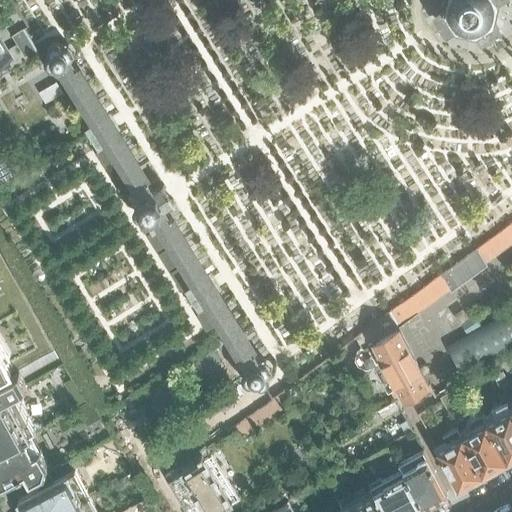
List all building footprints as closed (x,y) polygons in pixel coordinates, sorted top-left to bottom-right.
[(497,0),(447,0),(446,9),(437,15),(439,19),(440,19),(445,27),(444,27),(447,32),(456,26),(476,30),(482,39),(487,36),(486,36),(494,31),(499,28),(493,20),(497,0)] [(36,48),(28,36),(23,28),(12,35),(25,55),(36,48)] [(0,66),(13,59),(0,38),(0,66)] [(258,361),(164,210),(175,203),(172,199),(169,201),(165,195),(162,191),(165,189),(162,184),(153,190),(118,134),(116,135),(105,116),(106,115),(71,59),(73,57),(75,53),(74,50),(72,47),(70,44),(66,44),(62,45),(59,43),(56,42),(53,43),(51,44),(50,47),(50,51),(51,53),(49,55),(47,59),(47,63),(49,66),(52,68),(56,69),(59,69),(93,124),(87,128),(101,151),(108,148),(134,190),(131,192),(139,205),(141,206),(140,209),(138,211),(137,214),(138,218),(141,220),(144,221),(147,221),(150,221),(156,232),(159,229),(192,282),(186,286),(198,307),(205,303),(246,368),(242,370),(241,374),(241,377),(242,380),(245,383),(249,384),(252,383),(253,382),(256,384),(259,385),(263,384),(265,382),(266,379),(266,375),(268,372),(270,369),(269,365),(268,362),(265,360),(261,360),(258,361)] [(8,145),(0,149),(0,180),(2,184),(24,171),(12,151),(8,145)] [(511,219),(391,308),(422,364),(434,358),(423,337),(418,329),(425,325),(418,311),(452,288),(488,261),(511,242),(511,219)] [(0,251),(0,371),(1,371),(5,378),(19,371),(55,351),(0,251)] [(422,364),(391,308),(366,327),(355,335),(360,346),(356,349),(354,358),(358,365),(366,368),(373,366),(388,393),(398,387),(403,396),(431,381),(422,364)] [(463,373),(511,346),(511,309),(468,335),(448,346),(463,373)] [(511,398),(505,386),(510,383),(503,370),(501,372),(498,367),(491,371),(494,375),(505,396),(507,400),(509,404),(511,408),(511,398)] [(0,483),(1,485),(16,477),(20,474),(23,472),(22,470),(24,469),(31,480),(34,478),(62,463),(66,461),(58,447),(46,454),(34,433),(11,392),(26,384),(19,371),(5,378),(0,380),(0,483)] [(484,405),(475,388),(470,390),(480,408),(484,405)] [(449,391),(440,397),(442,400),(446,408),(455,403),(449,391)] [(244,434),(281,406),(273,395),(236,423),(244,434)] [(511,408),(509,404),(507,400),(491,408),(494,413),(485,417),(508,460),(511,457),(511,408)] [(508,460),(485,417),(482,413),(467,421),(470,426),(460,431),(483,473),(508,460)] [(483,473),(460,431),(458,427),(443,434),(446,439),(435,444),(458,487),(483,473)] [(235,489),(208,447),(192,458),(195,463),(169,479),(175,489),(187,511),(205,511),(206,511),(218,511),(234,503),(233,501),(240,497),(235,489)] [(448,493),(424,448),(400,462),(403,467),(423,506),(448,493)] [(423,506),(403,467),(372,484),(373,486),(372,486),(373,488),(386,511),(412,511),(421,507),(422,507),(424,506),(423,506)] [(25,511),(57,511),(81,499),(76,489),(68,473),(19,500),(25,511)] [(386,511),(373,488),(353,499),(350,494),(338,501),(342,508),(344,511),(386,511)] [(88,511),(81,499),(57,511),(88,511)]
